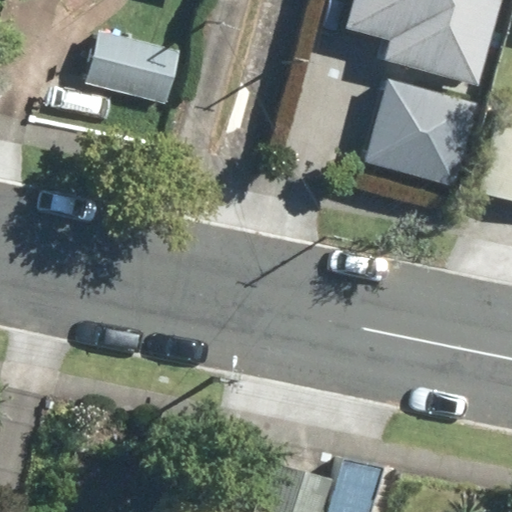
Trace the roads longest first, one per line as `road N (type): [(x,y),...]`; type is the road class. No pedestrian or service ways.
road 1 (unclassified): [(0,254),(511,358)]
road 2 (unknown): [(262,307),(203,511)]
